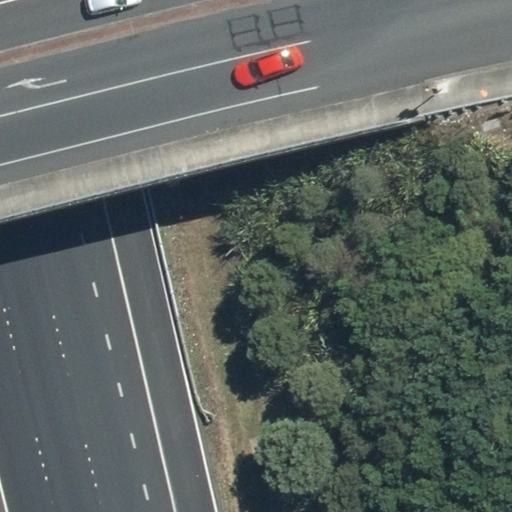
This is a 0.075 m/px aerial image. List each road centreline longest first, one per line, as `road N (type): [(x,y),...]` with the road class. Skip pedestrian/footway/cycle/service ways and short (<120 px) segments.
road 1 (secondary): [(465,5),(0,122)]
road 2 (motorway): [(0,285),(56,511)]
road 3 (secondary): [(0,29),(118,0)]
